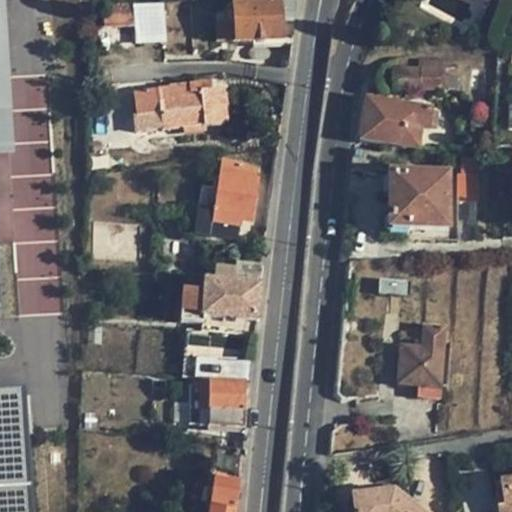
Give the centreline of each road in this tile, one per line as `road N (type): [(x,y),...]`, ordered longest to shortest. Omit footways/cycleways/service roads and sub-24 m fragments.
road 1 (tertiary): [(261,511),(323,0)]
road 2 (unclassified): [(304,467),(352,43),(373,0)]
road 3 (residential): [(304,467),(511,435)]
